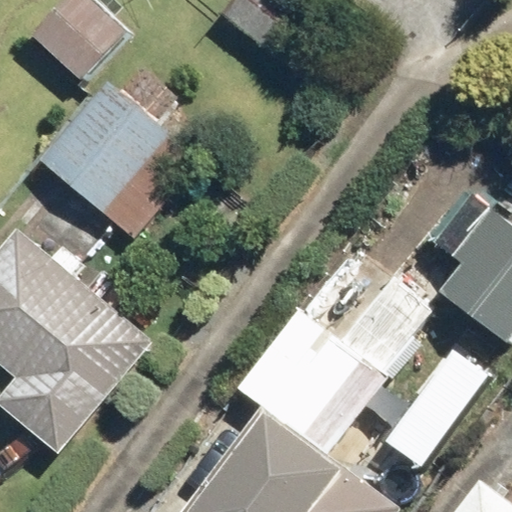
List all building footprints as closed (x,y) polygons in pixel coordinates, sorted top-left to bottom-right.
[(137,37),(100,0),(78,0),(42,36),(89,84),(137,37)] [(299,0),(240,0),(227,16),(317,89),(354,44),(299,0)] [(122,99),(110,89),(49,165),(145,243),(213,160),(165,121),(185,98),(148,68),(122,99)] [(511,344),(511,220),(482,198),(446,244),(475,266),(451,298),(511,344)] [(168,347),(30,230),(0,265),(0,361),(27,384),(7,407),(72,462),(168,347)] [(410,511),(401,504),(432,463),(390,431),(357,474),(341,462),(402,380),(393,373),(442,308),(376,258),(325,325),(311,315),(252,393),(274,410),(196,511),(410,511)] [(511,511),(511,496),(496,484),(474,511),(511,511)]
